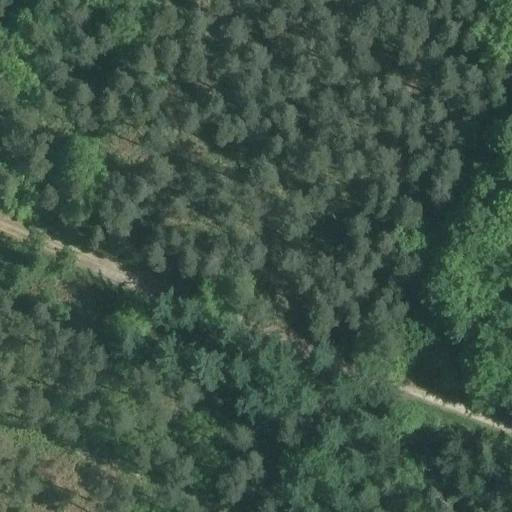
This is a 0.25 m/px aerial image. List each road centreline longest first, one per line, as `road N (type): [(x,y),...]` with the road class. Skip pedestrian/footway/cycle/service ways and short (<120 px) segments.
road 1 (track): [(0,217),(389,373)]
road 2 (track): [(389,373),(511,127)]
road 3 (track): [(334,511),(389,373)]
road 4 (track): [(389,373),(511,425)]
